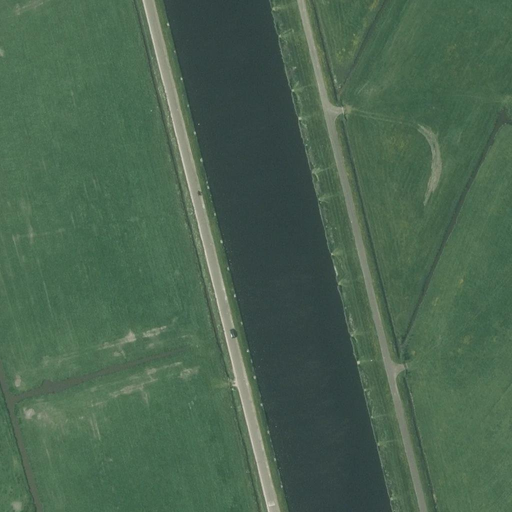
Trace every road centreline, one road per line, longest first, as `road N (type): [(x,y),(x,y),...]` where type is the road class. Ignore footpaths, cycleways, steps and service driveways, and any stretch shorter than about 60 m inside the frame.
road 1 (unclassified): [(271,511),(146,0)]
road 2 (unclassified): [(300,0),(422,511)]
